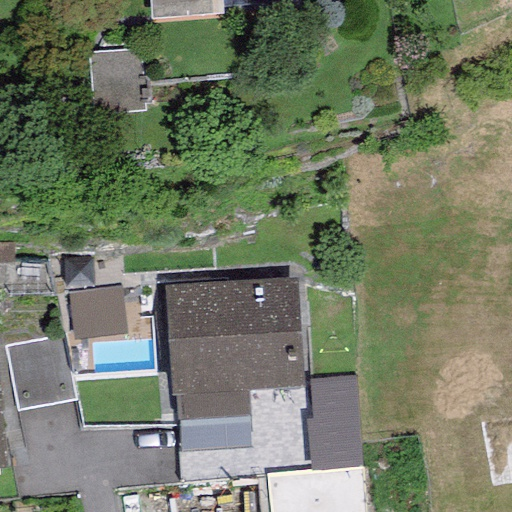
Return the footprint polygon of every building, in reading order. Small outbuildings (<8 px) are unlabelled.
[(150,0),(152,23),(222,17),(220,0),(150,0)] [(140,52),(88,56),(92,118),(144,115),(140,52)] [(297,278),(164,286),(171,396),(175,396),(177,419),(249,415),(247,390),(303,386),(297,278)] [(122,287),(67,293),(73,341),(127,335),(122,287)] [(63,337),(5,348),(18,413),(75,402),(63,337)] [(356,378),(309,381),(311,420),(306,420),(309,471),(360,466),(356,378)] [(364,511),(360,466),(309,471),(269,475),(272,511),(364,511)]
